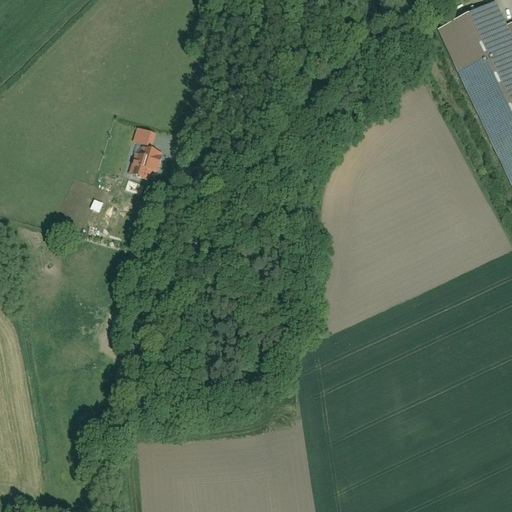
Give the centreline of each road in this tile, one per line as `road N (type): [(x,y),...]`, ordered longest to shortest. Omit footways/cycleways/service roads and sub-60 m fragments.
road 1 (unclassified): [(242,0),(147,295),(93,511)]
road 2 (track): [(133,348),(222,240),(290,138),(410,0)]
